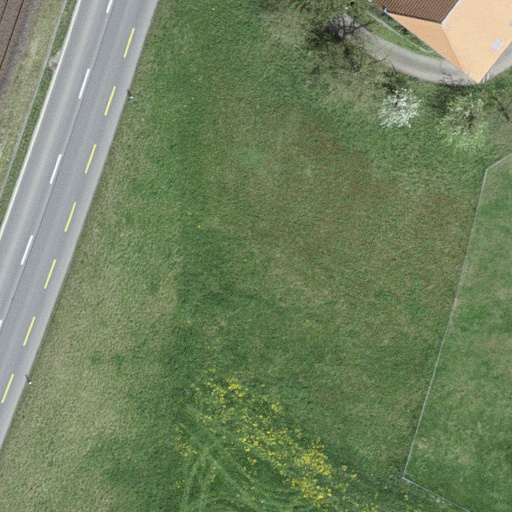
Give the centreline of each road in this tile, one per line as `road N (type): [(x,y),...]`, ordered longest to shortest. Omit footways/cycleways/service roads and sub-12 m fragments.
road 1 (primary): [(0,327),(110,0)]
road 2 (track): [(511,51),(492,66),(454,71),(415,62),(374,45),(319,0)]
